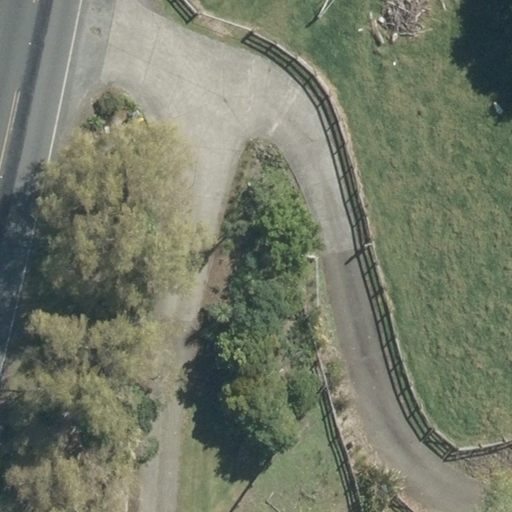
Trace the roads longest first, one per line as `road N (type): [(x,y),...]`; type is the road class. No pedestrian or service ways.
road 1 (track): [(73,0),(281,91),(345,263),(429,440),(497,507),(511,502)]
road 2 (track): [(227,67),(155,417),(162,511)]
road 3 (secondary): [(0,186),(32,0)]
